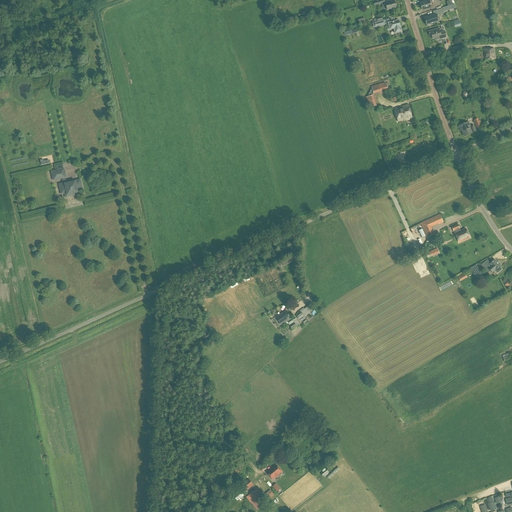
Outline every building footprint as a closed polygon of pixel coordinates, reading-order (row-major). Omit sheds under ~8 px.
[(420,4),(422,10),(431,7),(429,1),(433,0),(432,0),(425,0),(426,2),(420,4)] [(385,6),(384,6),(385,9),(386,9),(386,11),(396,8),(394,1),(389,2),(389,1),(385,2),(385,3),(384,3),(385,6)] [(425,18),(427,25),(439,22),(437,16),(444,14),(443,9),(433,12),(434,15),(425,18)] [(402,32),(398,20),(395,21),(394,18),(387,19),(390,30),(393,29),(394,34),(402,32)] [(429,32),(430,36),(432,36),(433,39),(438,37),(438,40),(446,37),(445,31),(441,33),(439,29),(429,32)] [(484,50),(485,60),(495,59),(494,49),(484,50)] [(372,87),(374,93),(388,88),(386,83),(372,87)] [(367,97),(370,107),(376,105),(373,95),(367,97)] [(395,109),(398,122),(412,118),(409,105),(395,109)] [(460,126),(464,137),(471,134),(472,133),(472,134),(476,132),(474,126),(471,127),(471,129),(470,129),(471,130),(470,130),(469,129),(470,128),(468,123),(460,126)] [(52,172),(54,180),(62,178),(64,184),(61,185),(62,189),(61,189),(62,194),(67,192),(68,196),(73,195),(73,193),(78,192),(77,190),(82,189),(81,184),(82,184),(81,180),(73,182),(72,181),(66,183),(65,177),(66,177),(64,169),(52,172)] [(439,215),(421,223),(428,237),(435,234),(433,231),(431,227),(439,223),(439,224),(442,222),(439,215)] [(455,234),(459,243),(470,238),(466,229),(460,232),(459,229),(460,229),(458,225),(452,228),(454,232),(455,231),(456,233),(455,234)] [(291,261),(289,257),(279,262),(282,266),(291,262),(291,261)] [(497,263),(495,260),(490,264),(489,263),(485,267),(489,272),(490,271),(492,273),(495,270),(495,271),(500,266),(501,265),(501,264),(499,262),(498,262),(497,263)] [(304,308),(300,311),(301,313),(304,316),(305,317),(313,311),(308,306),(304,309),(304,308)] [(276,317),(281,325),(291,319),(286,311),(276,317)] [(267,472),(272,479),(282,472),(276,465),(267,472)] [(254,486),(249,479),(240,486),(245,493),(254,486)] [(249,495),(258,507),(266,501),(257,489),(249,495)] [(288,497),(282,489),(270,499),(277,506),(288,497)]
